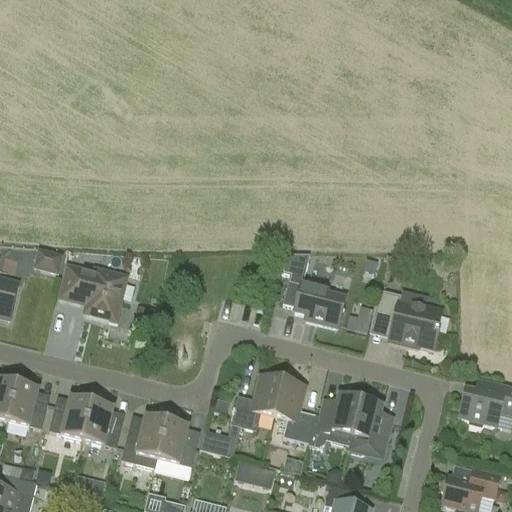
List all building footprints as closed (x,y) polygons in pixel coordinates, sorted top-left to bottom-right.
[(41,277),(58,281),(63,261),(38,255),(35,265),(44,267),(41,277)] [(302,287),(310,256),(301,256),(286,256),(285,261),(281,277),(289,279),(282,310),(295,313),(293,317),(317,323),(316,328),(337,333),(344,303),(326,298),(327,294),(302,287)] [(115,325),(125,283),(95,275),(94,279),(67,272),(60,300),(74,304),(74,306),(79,308),(80,305),(87,307),(84,318),(115,325)] [(0,323),(9,326),(17,293),(0,289),(0,323)] [(433,355),(438,337),(435,336),(441,316),(422,311),(422,314),(399,308),(400,301),(379,296),(372,325),(392,330),(388,346),(417,353),(418,351),(433,355)] [(147,340),(150,328),(133,323),(130,335),(147,340)] [(255,437),(260,419),(273,422),(282,386),(259,380),(253,405),(237,401),(227,442),(204,437),(199,456),(232,464),(240,433),(255,437)] [(0,425),(7,427),(16,389),(0,385),(0,425)] [(307,450),(315,421),(299,417),(305,391),(282,386),(273,422),(286,425),(282,443),(307,450)] [(41,435),(47,409),(35,406),(38,395),(16,389),(7,427),(28,433),(29,432),(41,435)] [(465,396),(458,423),(468,426),(468,430),(481,433),(483,429),(495,432),(499,418),(511,421),(511,394),(496,390),(493,403),(465,396)] [(348,452),(351,440),(360,405),(337,399),(333,417),(321,414),(315,436),(329,439),(327,447),(348,452)] [(48,437),(60,440),(60,441),(82,446),(91,408),(69,403),(67,414),(55,411),(48,437)] [(390,431),(378,428),(382,411),(360,405),(351,440),(352,440),(347,457),(382,466),(390,431)] [(115,453),(122,428),(110,425),(113,414),(91,408),(82,446),(103,452),(104,450),(115,453)] [(141,433),(130,430),(120,466),(155,475),(157,465),(156,465),(166,427),(144,421),(141,433)] [(156,465),(157,465),(178,470),(178,469),(190,472),(197,446),(185,443),(188,432),(166,427),(156,465)] [(272,492),(275,473),(237,468),(234,487),(272,492)] [(32,485),(35,473),(23,470),(20,482),(32,485)] [(442,486),(440,494),(444,499),(441,510),(449,511),(477,511),(480,501),(493,504),(499,482),(473,475),(470,488),(448,483),(442,486)] [(0,511),(28,511),(31,502),(33,503),(36,489),(0,480),(0,511)] [(58,492),(68,494),(70,484),(64,483),(60,484),(58,492)] [(104,487),(95,485),(90,501),(100,504),(101,500),(103,491),(104,487)] [(360,511),(363,501),(329,492),(325,511),(324,511),(360,511)]
